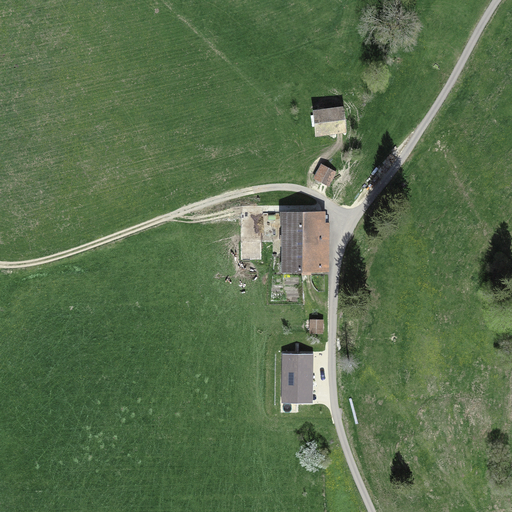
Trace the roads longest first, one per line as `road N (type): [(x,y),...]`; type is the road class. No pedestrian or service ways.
road 1 (track): [(372,511),(335,398),(346,230),(441,98),(496,0)]
road 2 (track): [(0,266),(58,259),(261,189),(314,197),(346,230)]
